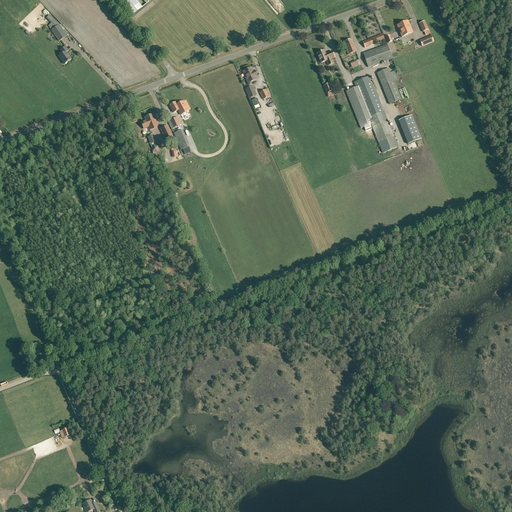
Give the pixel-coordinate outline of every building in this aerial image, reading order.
[(142,7),(136,0),(127,0),(123,4),(132,15),(142,7)] [(60,24),(50,15),(47,18),(56,27),(60,24)] [(428,30),(425,21),(419,24),(423,32),(428,30)] [(402,24),(406,36),(413,33),(408,22),(402,24)] [(406,36),(402,24),(397,26),(402,38),(406,36)] [(67,37),(59,26),(52,31),(59,42),(67,37)] [(371,46),(374,44),(384,40),(382,35),(372,39),(368,40),(363,42),(365,48),(371,46)] [(433,42),(431,36),(420,42),(423,47),(433,42)] [(348,55),(357,51),(352,39),(344,42),(347,51),(348,55)] [(392,60),(389,51),(387,46),(364,54),(368,68),(392,60)] [(64,65),(71,60),(66,52),(68,51),(65,47),(60,51),(63,54),(59,57),(64,65)] [(328,53),(330,57),(327,59),(324,51),(317,54),(321,63),(327,61),(329,66),(333,64),(331,59),(335,57),(332,51),(328,53)] [(256,77),(257,76),(256,74),(255,74),(254,72),(253,73),(251,68),(252,68),(243,72),(249,86),(252,84),(251,82),(257,79),(256,77)] [(401,100),(394,81),(389,69),(377,73),(390,104),(401,100)] [(356,88),(354,89),(369,125),(371,124),(383,154),(398,147),(370,76),(354,83),(356,88)] [(334,95),(329,84),(324,86),(328,97),(334,95)] [(256,96),(253,87),(246,90),(250,99),(256,96)] [(369,125),(354,89),(346,92),(361,128),(369,125)] [(269,98),(265,90),(260,93),(263,100),(269,98)] [(257,99),(251,101),(254,107),(259,104),(257,99)] [(176,102),(170,106),(174,113),(178,110),(181,115),(189,111),(188,110),(190,110),(185,102),(184,102),(177,105),(176,102)] [(276,108),(265,113),(268,120),(279,115),(276,108)] [(148,128),(157,124),(153,115),(145,118),(146,121),(144,122),(146,126),(148,125),(148,128)] [(177,118),(170,121),(173,128),(181,125),(177,118)] [(173,138),(168,127),(161,130),(166,141),(173,138)] [(177,141),(184,138),(181,131),(174,134),(177,141)] [(38,346),(33,347),(37,356),(43,354),(42,349),(40,350),(38,346)] [(95,511),(99,511),(96,505),(94,506),(91,500),(83,504),(86,511),(88,511),(94,510),(95,511)]
